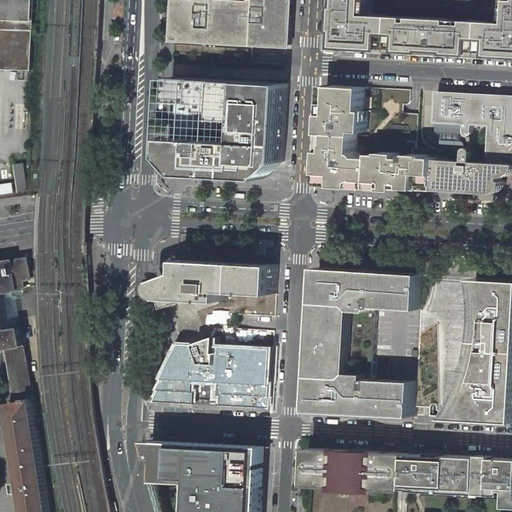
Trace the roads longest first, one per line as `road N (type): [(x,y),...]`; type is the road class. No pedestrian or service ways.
road 1 (primary): [(119,214),(114,406),(132,506)]
road 2 (residential): [(292,428),(511,438)]
road 3 (primary): [(131,0),(119,214)]
road 4 (primary): [(145,213),(154,0)]
road 5 (tertiary): [(301,234),(511,248)]
road 6 (tertiary): [(511,227),(302,212)]
road 7 (primary): [(134,419),(145,213)]
road 8 (residential): [(310,64),(511,77)]
road 9 (residential): [(292,428),(301,234)]
road 10 (tertiary): [(145,213),(175,225),(301,234)]
road 11 (tertiary): [(302,212),(177,204),(145,213)]
road 12 (residential): [(134,419),(292,428)]
road 13 (residential): [(302,212),(310,64)]
road 14 (secondary): [(0,232),(119,214)]
